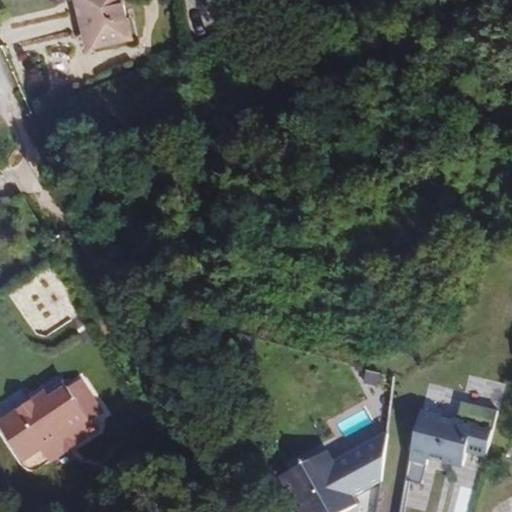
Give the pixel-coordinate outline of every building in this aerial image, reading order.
[(123,0),(77,0),(81,13),(76,14),(79,30),(84,29),(89,49),(133,39),(123,0)] [(66,382),(85,370),(81,363),(61,375),(66,382)] [(85,413),(105,400),(85,370),(66,382),(61,375),(15,406),(38,442),(57,431),(85,413)] [(459,418),(424,412),(409,481),(426,483),(431,457),(466,462),(467,448),(490,452),(500,408),(463,399),(459,418)] [(66,445),(113,413),(109,406),(89,419),(85,413),(57,431),(66,445)] [(329,470),(323,457),(280,481),(295,511),(350,511),(355,510),(349,497),(382,482),(386,440),(329,470)]
